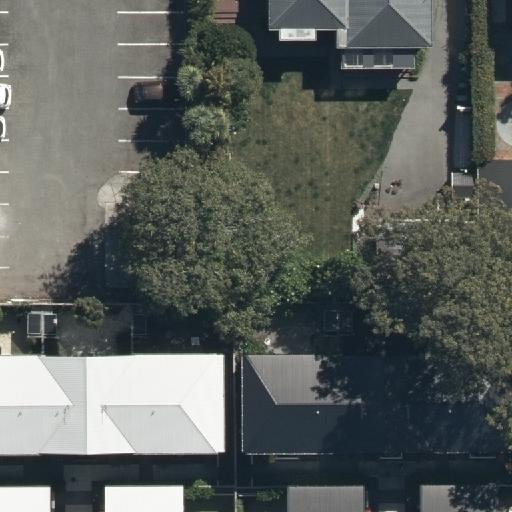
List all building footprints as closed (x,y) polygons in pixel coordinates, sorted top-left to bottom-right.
[(279,0),(280,47),(431,46),(430,0),(279,0)] [(511,365),(244,366),(245,459),(511,458),(511,365)] [(219,368),(0,368),(0,461),(219,460),(219,368)] [(495,511),(495,493),(417,494),(417,511),(495,511)] [(288,511),(364,511),(365,494),(288,494),(288,511)] [(107,511),(183,511),(184,496),(107,497),(107,511)] [(0,511),(47,511),(48,500),(0,500),(0,511)]
